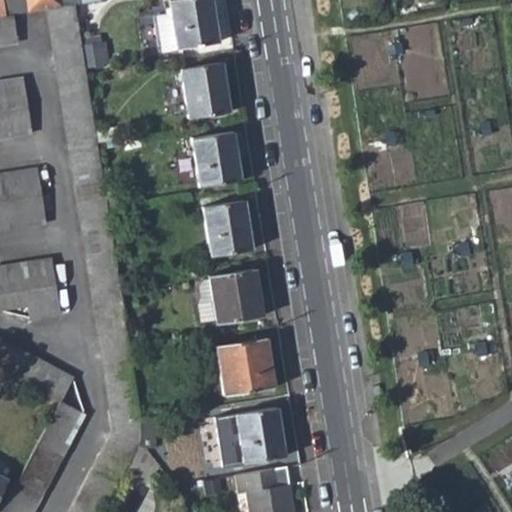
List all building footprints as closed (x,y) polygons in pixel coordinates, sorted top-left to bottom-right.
[(56,0),(22,0),(25,13),(44,10),(57,8),(56,0)] [(208,0),(165,0),(168,8),(169,19),(153,21),(158,52),(215,43),(208,0)] [(0,2),(0,16),(9,15),(7,1),(0,2)] [(66,511),(99,511),(123,467),(134,448),(139,425),(74,5),(57,8),(44,10),(110,431),(66,511)] [(169,19),(168,8),(163,9),(163,14),(153,16),(153,21),(169,19)] [(0,45),(13,44),(9,15),(0,16),(0,45)] [(176,70),(184,120),(226,113),(218,63),(176,70)] [(383,72),(386,85),(399,82),(396,70),(383,72)] [(0,80),(0,138),(28,135),(19,78),(0,80)] [(412,80),(399,82),(401,95),(414,93),(412,80)] [(388,97),(401,95),(399,82),(386,85),(388,97)] [(479,99),(481,112),(494,110),(491,97),(479,99)] [(496,122),(494,110),(481,112),(483,125),(496,122)] [(470,127),(483,125),(481,112),(468,114),(470,127)] [(188,139),(195,187),(237,181),(229,132),(188,139)] [(0,172),(0,229),(43,223),(34,167),(0,172)] [(198,207),(206,257),(247,250),(240,200),(198,207)] [(438,241),(425,243),(427,256),(440,253),(438,241)] [(412,245),(414,258),(427,256),(425,243),(412,245)] [(429,268),(427,256),(414,258),(416,270),(429,268)] [(0,306),(26,302),(30,320),(57,315),(48,258),(0,266),(0,306)] [(210,321),(211,325),(254,317),(250,292),(253,291),(250,270),(203,278),(204,280),(210,321)] [(190,306),(192,320),(200,323),(210,321),(204,280),(196,280),(192,286),(194,299),(190,306)] [(0,371),(56,401),(69,376),(0,338),(0,371)] [(211,347),(219,397),(269,389),(261,339),(211,347)] [(435,378),(437,391),(450,389),(448,377),(435,378)] [(452,402),(450,389),(437,391),(439,404),(452,402)] [(426,407),(439,404),(437,391),(424,393),(426,407)] [(29,511),(82,414),(56,401),(0,507),(0,511),(29,511)] [(231,416),(239,463),(280,457),(272,409),(231,416)] [(134,448),(123,467),(146,479),(147,473),(155,465),(144,450),(134,448)] [(287,511),(283,486),(273,488),(270,469),(228,476),(231,496),(241,494),(243,511),(287,511)]
